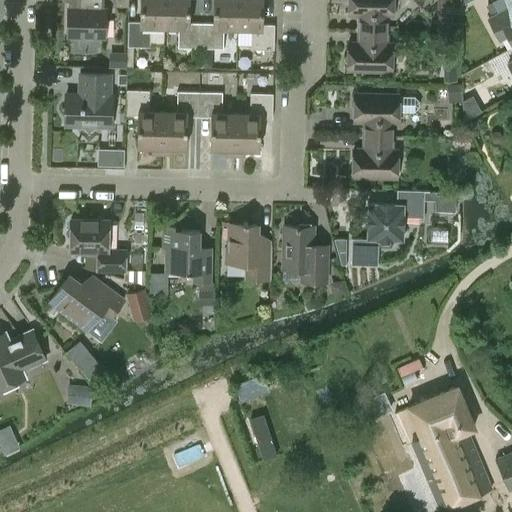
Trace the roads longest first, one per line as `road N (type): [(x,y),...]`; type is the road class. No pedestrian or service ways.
road 1 (residential): [(19,187),(270,191),(285,180),(290,92),(311,71),(313,0)]
road 2 (residential): [(19,0),(19,187)]
